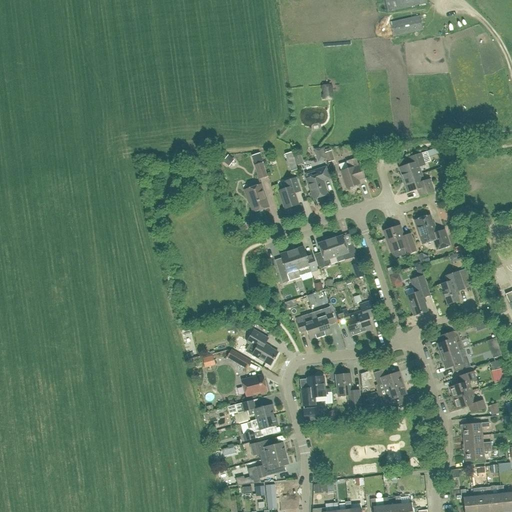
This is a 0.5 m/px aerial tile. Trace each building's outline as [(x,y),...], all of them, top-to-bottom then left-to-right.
[(427,4),(425,0),(384,0),(387,12),(427,4)] [(419,16),(390,23),(393,37),(423,30),(419,16)] [(300,149),(288,152),(291,164),(303,161),(300,149)] [(326,153),(325,153),(328,163),(334,161),(331,151),(330,151),(329,149),(325,150),(326,153)] [(409,158),(411,164),(399,168),(403,180),(421,174),(419,167),(424,165),(421,154),(409,158)] [(357,187),(357,185),(356,181),(363,178),(356,158),(346,162),(339,165),(341,172),(346,189),(351,187),(351,189),(353,190),(357,188),(357,187)] [(262,163),(254,166),(259,179),(267,176),(262,163)] [(326,167),(312,171),(314,176),(306,179),(313,200),(328,195),(323,182),(330,179),(326,167)] [(421,174),(403,180),(407,193),(418,189),(420,195),(433,190),(430,179),(423,181),(421,174)] [(284,182),(286,189),(278,191),(285,209),(298,205),(294,193),(300,191),(296,178),(284,182)] [(261,185),(244,190),(247,200),(249,200),(253,213),(269,207),(261,185)] [(444,230),(436,233),(430,215),(414,221),(422,245),(433,241),(436,250),(449,245),(444,230)] [(410,234),(403,236),(400,225),(383,231),(390,253),(404,248),(406,254),(415,251),(410,234)] [(329,238),(336,257),(342,255),(344,261),(357,256),(353,245),(346,247),(342,236),(335,238),(335,236),(329,238)] [(336,257),(329,238),(324,240),(325,241),(318,244),(322,255),(315,258),(318,269),(331,265),(329,259),(336,257)] [(292,251),(298,270),(304,268),(306,274),(317,270),(312,255),(306,257),(303,247),(292,251)] [(298,270),(292,251),(280,255),(283,263),(277,265),(282,284),(295,280),(292,272),(298,270)] [(362,269),(354,272),(356,279),(364,276),(362,269)] [(447,283),(440,285),(446,305),(459,301),(456,292),(464,290),(458,272),(445,276),(447,283)] [(429,296),(425,282),(426,282),(423,275),(410,280),(412,286),(415,293),(407,296),(413,316),(427,312),(422,298),(429,296)] [(299,292),(306,291),(304,278),(297,279),(299,292)] [(321,282),(314,284),(316,292),(323,290),(321,282)] [(314,294),(307,296),(309,303),(316,300),(314,294)] [(354,313),(361,333),(372,330),(368,317),(374,316),(370,302),(359,305),(361,311),(354,313)] [(314,318),(321,337),(331,334),(329,325),(335,323),(329,307),(318,311),(320,316),(314,318)] [(361,333),(354,313),(347,316),(345,310),(335,313),(340,327),(346,325),(350,336),(361,333)] [(321,337),(314,318),(308,320),(306,315),(295,318),(300,333),(306,330),(309,341),(321,337)] [(474,324),(476,332),(490,327),(487,320),(474,324)] [(255,348),(251,355),(270,366),(277,352),(264,344),(268,338),(253,330),(246,342),(255,348)] [(344,330),(336,333),(342,353),(351,350),(344,330)] [(440,356),(463,348),(460,341),(457,330),(443,335),(445,341),(436,344),(440,356)] [(463,348),(440,356),(444,369),(452,366),(454,372),(469,367),(466,356),(463,348)] [(231,350),(227,357),(246,368),(250,361),(231,350)] [(206,368),(217,365),(215,358),(204,361),(206,368)] [(499,360),(490,363),(492,370),(495,369),(501,367),(499,360)] [(385,369),(373,373),(377,385),(382,383),(384,389),(402,383),(399,372),(390,375),(388,368),(385,369)] [(452,399),(472,392),(468,381),(475,379),(473,371),(457,377),(460,383),(448,387),(452,399)] [(359,391),(351,391),(349,374),(335,376),(337,397),(347,396),(349,407),(360,405),(359,391)] [(262,375),(241,380),(246,397),(266,391),(262,375)] [(323,377),(307,378),(308,389),(302,390),(303,406),(315,405),(314,398),(325,397),(323,377)] [(384,389),(376,391),(378,398),(381,397),(385,408),(398,403),(396,397),(406,394),(402,383),(384,389)] [(472,392),(452,399),(456,411),(468,407),(470,412),(484,407),(482,400),(475,402),(472,392)] [(256,420),(273,415),(272,413),(274,412),(272,404),(254,409),(252,400),(235,405),(237,414),(247,411),(248,416),(254,415),(256,420)] [(491,416),(499,413),(496,403),(488,406),(491,416)] [(235,405),(227,407),(229,416),(237,414),(235,405)] [(383,411),(385,417),(399,413),(397,406),(383,411)] [(304,410),(305,422),(319,421),(318,409),(304,410)] [(256,420),(249,422),(250,423),(246,424),(249,433),(243,435),(244,441),(267,435),(266,429),(278,426),(276,417),(273,418),(273,415),(256,420)] [(488,422),(480,423),(459,425),(459,429),(462,429),(463,437),(481,435),(481,428),(489,427),(488,422)] [(481,435),(463,437),(463,445),(461,445),(461,449),(491,447),(490,442),(482,443),(481,435)] [(256,443),(250,445),(253,457),(259,455),(260,460),(285,453),(282,442),(269,446),(267,440),(256,443)] [(483,460),(483,452),(491,451),(491,447),(461,449),(462,454),(464,454),(465,461),(483,460)] [(262,466),(256,467),(259,479),(265,477),(276,474),(275,468),(288,464),(285,453),(260,460),(262,466)] [(510,463),(498,464),(499,472),(511,471),(510,463)] [(485,467),(476,468),(477,478),(486,477),(485,467)] [(458,469),(450,470),(451,478),(459,477),(458,469)] [(363,478),(355,478),(356,486),(364,485),(363,478)] [(279,484),(280,493),(295,491),(294,483),(279,484)] [(320,484),(313,485),(314,494),(321,493),(320,484)] [(500,493),(502,511),(511,510),(511,491),(503,493),(502,485),(497,486),(498,493),(500,493)] [(264,486),(254,487),(256,497),(265,496),(264,486)] [(488,495),(489,511),(498,511),(502,511),(500,493),(498,493),(490,494),(490,487),(484,487),(485,495),(488,495)] [(475,496),(476,511),(489,511),(488,495),(485,495),(478,496),(477,488),(472,488),(472,496),(475,496)] [(476,511),(475,496),(472,496),(465,497),(464,489),(459,489),(460,498),(463,498),(463,511),(476,511)] [(398,504),(398,511),(411,511),(411,503),(400,504),(400,496),(395,497),(395,505),(398,504)] [(266,500),(265,501),(266,511),(276,510),(275,500),(274,500),(274,497),(266,498),(266,500)] [(348,510),(348,511),(361,511),(361,508),(351,509),(350,501),(351,501),(351,497),(347,498),(348,502),(345,502),(346,510),(348,510)] [(385,506),(385,511),(398,511),(398,504),(395,505),(388,505),(387,497),(382,498),(383,506),(385,506)] [(385,511),(385,506),(383,506),(375,507),(375,499),(370,499),(370,508),(373,508),(373,511),(385,511)] [(335,511),(348,511),(348,510),(346,510),(338,511),(338,503),(332,504),(333,511),(335,511)]
